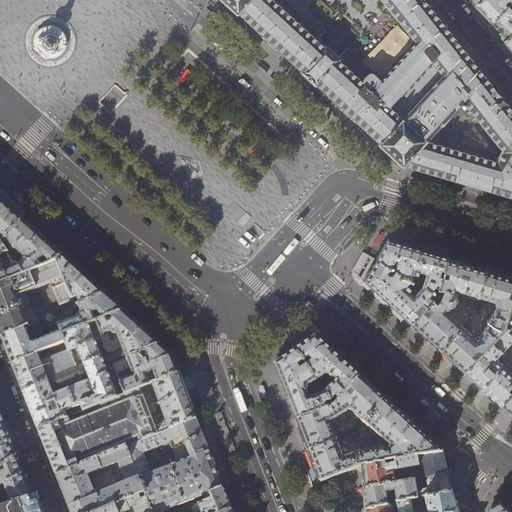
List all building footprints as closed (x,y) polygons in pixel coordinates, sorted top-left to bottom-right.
[(351,116),(380,142),(379,143),(399,162),(400,163),(404,165),(443,123),(444,123),(451,116),(451,115),(487,77),(428,2),(426,0),(222,0),(237,14),(238,13),(245,20),(271,43),(292,62),(296,65),(302,71),(301,72),(315,84),(316,84),(321,89),(351,116)] [(511,1),(511,0),(481,0),(475,5),(490,21),(492,23),(510,9),(507,6),(507,5),(511,2),(511,1)] [(511,9),(511,8),(510,9),(492,23),(500,31),(501,33),(507,38),(511,32),(511,9)] [(498,35),(504,41),(507,38),(501,33),(498,35)] [(511,107),(487,77),(451,115),(451,116),(444,123),(443,123),(404,165),(493,192),(511,197),(511,107)] [(111,82),(95,99),(109,112),(124,95),(111,82)] [(408,180),(409,184),(415,186),(418,183),(419,179),(409,176),(408,180)] [(0,242),(0,243),(3,242),(23,219),(20,216),(0,197),(0,242)] [(48,242),(23,219),(3,242),(0,243),(14,262),(21,255),(25,259),(21,263),(19,262),(18,262),(16,264),(23,274),(56,261),(62,255),(51,245),(48,242)] [(377,258),(376,259),(412,280),(413,275),(422,277),(423,274),(426,275),(423,286),(438,294),(440,289),(449,257),(388,239),(378,256),(378,257),(377,258)] [(56,240),(51,245),(62,255),(72,265),(77,259),(56,240)] [(0,283),(23,274),(16,264),(14,262),(0,243),(0,242),(0,283)] [(72,265),(62,255),(56,261),(71,301),(74,306),(104,294),(87,278),(72,265)] [(461,260),(449,257),(440,289),(455,294),(457,290),(469,294),(468,297),(478,301),(479,298),(488,268),(461,260)] [(412,280),(376,259),(364,280),(408,320),(412,323),(438,294),(423,286),(422,286),(414,295),(405,287),(412,280)] [(0,335),(1,337),(37,322),(25,293),(50,282),(60,305),(71,301),(56,261),(23,274),(0,283),(0,335)] [(511,275),(503,273),(488,268),(479,298),(495,303),(495,305),(496,307),(479,337),(477,337),(475,338),(463,327),(441,350),(451,359),(464,371),(504,329),(507,321),(511,303),(511,275)] [(457,295),(455,294),(440,289),(438,294),(412,323),(432,341),(441,350),(463,327),(447,312),(450,309),(452,309),(453,307),(458,299),(458,298),(458,296),(457,295)] [(62,335),(96,322),(123,311),(120,309),(104,294),(74,306),(53,315),(59,328),(60,332),(62,335)] [(135,322),(123,311),(96,322),(111,359),(113,364),(117,363),(119,362),(119,361),(120,361),(121,361),(128,358),(140,353),(149,349),(157,346),(160,345),(156,341),(138,325),(135,322)] [(5,347),(11,363),(37,354),(64,343),(65,342),(62,335),(60,332),(36,342),(31,330),(39,328),(42,335),(59,328),(53,315),(37,322),(1,337),(5,347)] [(511,324),(507,321),(504,329),(464,371),(485,391),(501,405),(511,392),(511,324)] [(12,366),(24,396),(111,359),(96,322),(62,335),(65,342),(64,343),(68,352),(46,361),(44,357),(38,359),(37,354),(11,363),(12,366)] [(294,350),(302,361),(308,357),(313,361),(305,366),(315,381),(325,374),(327,375),(330,375),(336,381),(324,393),(333,406),(360,377),(347,365),(315,336),(294,350)] [(157,381),(179,372),(177,369),(173,356),(160,345),(157,346),(149,349),(140,353),(128,358),(121,361),(120,361),(119,361),(119,362),(117,363),(113,364),(125,394),(149,384),(145,375),(153,372),(157,381)] [(305,366),(302,361),(294,350),(273,364),(289,403),(296,421),(333,406),(324,393),(308,399),(305,392),(307,391),(308,390),(308,389),(307,387),(315,381),(305,366)] [(36,426),(37,430),(67,418),(65,411),(80,405),(83,411),(84,411),(125,394),(113,364),(111,359),(24,396),(36,426)] [(37,430),(40,436),(43,444),(51,465),(55,475),(126,447),(196,418),(194,413),(193,409),(185,391),(181,380),(180,376),(179,372),(157,381),(149,384),(125,394),(84,411),(87,419),(70,426),(67,418),(37,430)] [(189,377),(181,380),(185,391),(193,388),(189,377)] [(374,389),(360,377),(333,406),(296,421),(304,441),(308,451),(336,440),(329,423),(349,410),(363,422),(371,413),(372,412),(384,399),(374,389)] [(200,406),(193,388),(185,391),(193,409),(200,406)] [(511,392),(501,405),(511,414),(511,392)] [(399,413),(384,399),(372,412),(376,415),(372,420),(370,419),(371,418),(372,415),(371,413),(363,422),(389,447),(386,450),(383,448),(358,452),(343,458),(336,440),(308,451),(315,469),(320,482),(326,480),(336,476),(353,469),(361,466),(416,457),(442,452),(399,413)] [(0,467),(3,466),(16,456),(8,435),(0,414),(0,467)] [(126,447),(144,494),(151,511),(160,511),(162,511),(163,511),(202,496),(202,495),(223,487),(207,448),(204,441),(196,418),(126,447)] [(99,511),(144,494),(126,447),(55,475),(64,498),(69,511),(99,511)] [(445,463),(442,452),(416,457),(417,462),(421,461),(425,478),(448,474),(445,463)] [(0,485),(3,485),(11,503),(32,495),(25,477),(16,456),(3,466),(6,473),(1,475),(0,473),(0,485)] [(416,457),(361,466),(353,469),(362,474),(362,475),(363,489),(394,483),(392,473),(419,467),(417,462),(416,457)] [(448,475),(448,474),(425,478),(426,482),(421,482),(422,487),(427,490),(421,491),(420,494),(420,498),(452,492),(448,475)] [(414,480),(408,481),(398,483),(394,483),(363,489),(364,500),(364,510),(388,505),(386,497),(395,495),(396,503),(411,500),(417,499),(414,480)] [(232,511),(224,490),(223,487),(202,495),(202,496),(203,496),(205,501),(193,506),(191,509),(192,511),(162,511),(160,511),(232,511)] [(411,500),(413,511),(457,511),(455,503),(453,493),(452,492),(420,498),(417,499),(411,500)] [(126,511),(130,511),(129,511),(131,511),(134,511),(151,511),(144,494),(99,511),(126,511)] [(0,511),(38,511),(32,495),(11,503),(0,507),(0,511)] [(413,511),(411,500),(396,503),(398,511),(397,511),(390,511),(390,508),(393,507),(392,504),(388,505),(364,510),(364,511),(413,511)]
